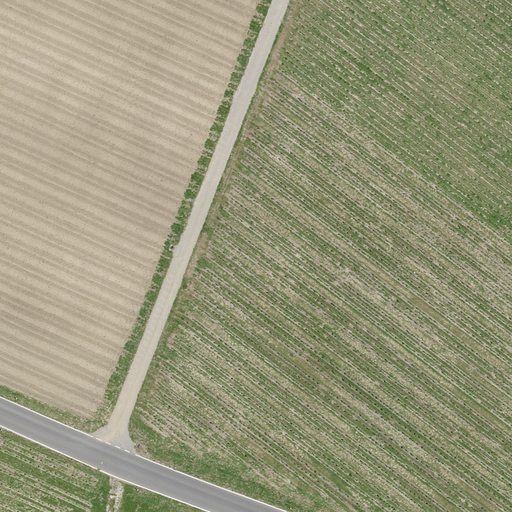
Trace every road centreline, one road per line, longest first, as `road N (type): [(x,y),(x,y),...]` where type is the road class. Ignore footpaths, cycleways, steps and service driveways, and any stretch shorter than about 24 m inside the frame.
road 1 (track): [(281,0),(107,458)]
road 2 (tertiary): [(0,410),(250,511)]
